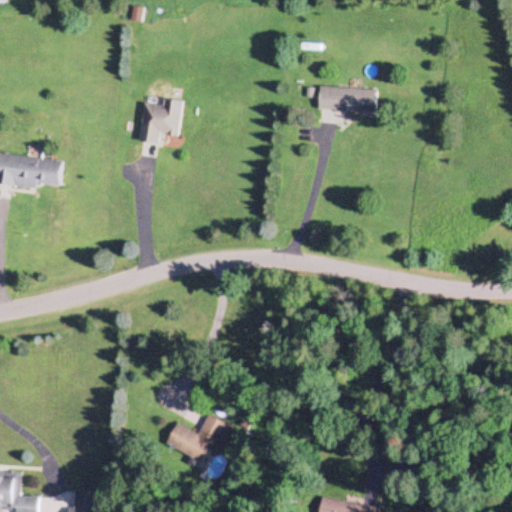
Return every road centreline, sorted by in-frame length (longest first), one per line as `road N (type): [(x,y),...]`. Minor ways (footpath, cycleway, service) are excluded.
road 1 (residential): [(511,292),(281,263),(163,275),(86,301),(0,315)]
road 2 (residential): [(0,413),(57,467),(68,511)]
